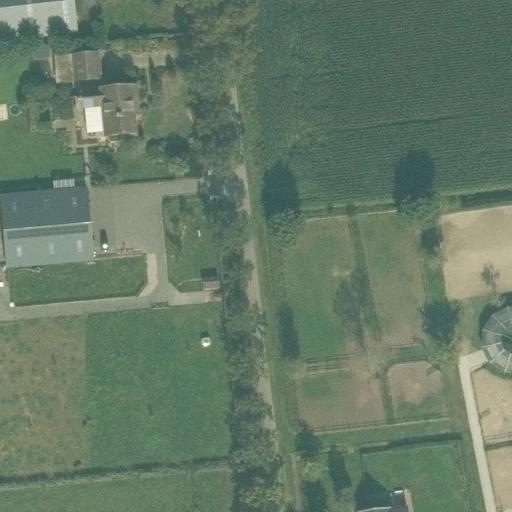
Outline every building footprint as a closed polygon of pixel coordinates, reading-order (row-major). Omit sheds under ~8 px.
[(0,0),(0,41),(77,33),(73,0),(0,0)] [(49,41),(33,42),(34,60),(50,58),(49,41)] [(55,85),(74,83),(74,84),(100,81),(97,52),(53,56),(55,85)] [(115,88),(77,91),(79,110),(101,108),(104,137),(107,137),(107,140),(109,143),(118,142),(120,139),(120,135),(135,134),(133,104),(137,104),(135,86),(115,88)] [(86,189),(0,196),(0,205),(2,225),(4,248),(6,268),(92,260),(86,189)] [(511,309),(507,310),(492,318),(482,333),(481,351),(490,367),(505,376),(511,376),(511,309)] [(402,435),(427,434),(424,372),(399,373),(402,435)] [(359,432),(372,431),(373,442),(388,440),(384,397),(356,399),(359,432)]
